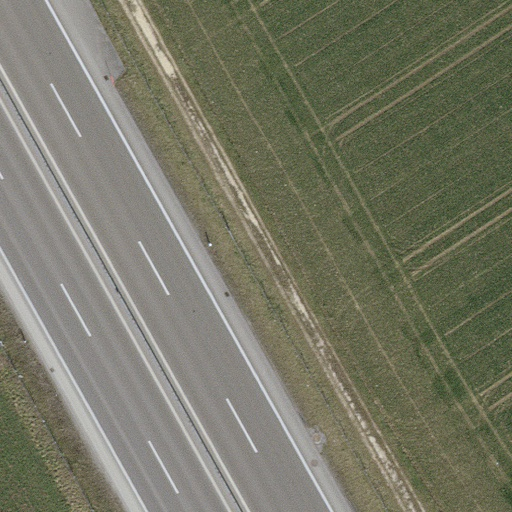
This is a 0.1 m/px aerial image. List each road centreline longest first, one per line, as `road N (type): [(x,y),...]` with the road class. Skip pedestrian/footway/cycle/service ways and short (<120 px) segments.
road 1 (motorway): [(293,511),(7,0)]
road 2 (motorway): [(0,174),(187,511)]
